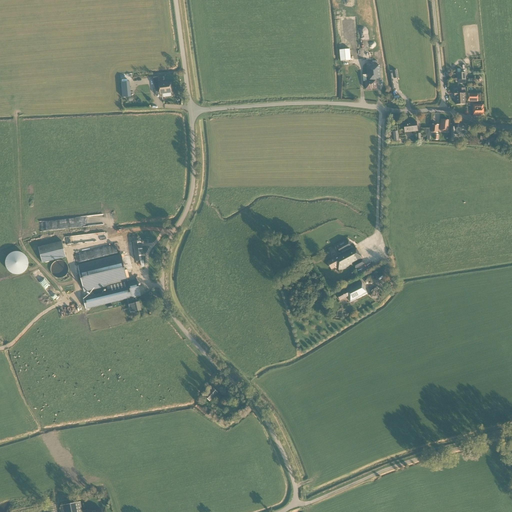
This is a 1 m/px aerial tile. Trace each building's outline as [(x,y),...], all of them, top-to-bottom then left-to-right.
[(354,22),(338,24),(341,54),(357,52),(354,22)] [(384,80),(382,65),(366,67),(367,77),(366,77),(367,81),(365,81),(366,89),(376,89),(376,81),(384,80)] [(158,77),(153,77),(155,91),(159,91),(160,94),(171,93),(170,82),(158,84),(158,77)] [(131,97),(130,82),(121,83),(122,98),(131,97)] [(455,97),(456,105),(465,104),(464,88),(458,88),(459,91),(454,91),(454,97),(455,97)] [(473,108),(473,115),(483,115),(483,108),(483,105),(473,105),(473,108)] [(440,130),(447,131),(448,120),(441,119),(440,130)] [(417,131),(416,122),(404,123),(405,133),(417,131)] [(454,139),(454,134),(458,135),(459,132),(465,135),(468,128),(459,124),(458,126),(455,126),(451,126),(450,139),(454,139)] [(141,240),(133,241),(136,261),(144,260),(141,240)] [(352,247),(348,240),(335,247),(340,255),(327,262),(331,270),(335,267),(336,269),(337,268),(339,271),(352,264),(355,269),(365,264),(354,245),(352,247)] [(39,247),(43,263),(66,257),(62,241),(39,247)] [(6,272),(27,271),(26,252),(5,253),(6,272)] [(121,255),(78,266),(84,291),(107,285),(108,292),(83,298),(86,309),(127,299),(130,309),(134,308),(135,312),(141,310),(139,302),(137,303),(135,297),(141,295),(137,279),(128,281),(127,277),(125,270),(121,255)] [(367,294),(361,281),(336,294),(340,300),(347,296),(350,302),(367,294)] [(213,388),(205,397),(210,401),(218,392),(213,388)] [(88,510),(82,511),(80,502),(61,506),(62,511),(102,511),(101,509),(89,511),(88,510)]
